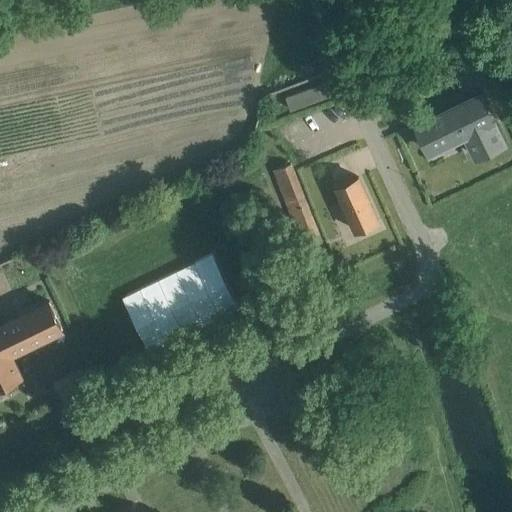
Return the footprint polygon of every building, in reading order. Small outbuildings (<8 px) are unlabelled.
[(283,91),(290,109),(336,92),(331,80),(323,76),(283,91)] [(480,93),(417,124),(430,151),(465,134),(476,155),(504,142),(480,93)] [(291,163),(273,169),(304,248),(322,241),(291,163)] [(356,230),(378,220),(358,176),(336,186),(356,230)] [(212,253),(122,296),(148,351),(238,307),(212,253)] [(63,328),(49,301),(0,324),(0,384),(21,375),(11,353),(63,328)] [(82,368),(55,381),(62,394),(88,382),(82,368)]
